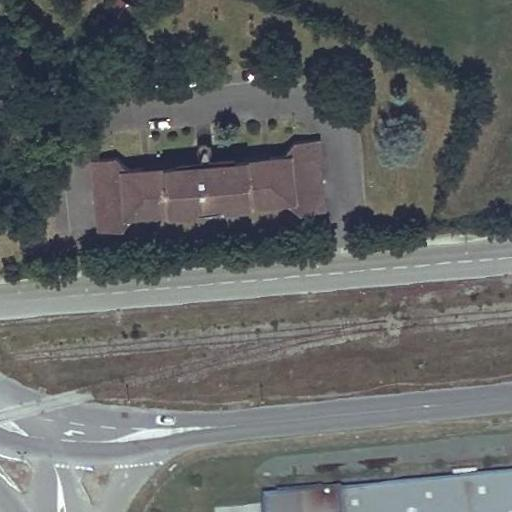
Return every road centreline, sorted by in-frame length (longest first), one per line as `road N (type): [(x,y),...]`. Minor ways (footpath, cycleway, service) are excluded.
road 1 (tertiary): [(511,257),(0,302)]
road 2 (unclassified): [(205,427),(511,397)]
road 3 (unclassified): [(205,427),(50,433)]
road 4 (unclassified): [(110,511),(151,453),(205,427)]
